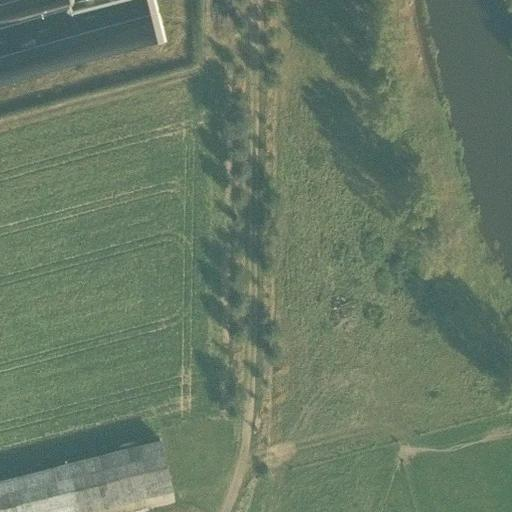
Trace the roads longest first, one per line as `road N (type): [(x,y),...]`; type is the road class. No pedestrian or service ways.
road 1 (track): [(253,0),(246,455),(225,511)]
road 2 (motorway): [(0,49),(188,0)]
